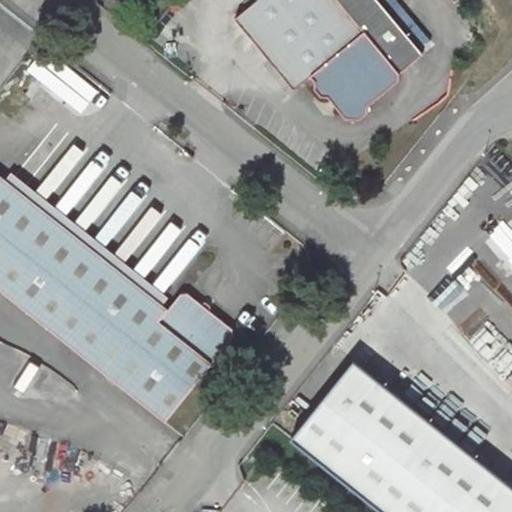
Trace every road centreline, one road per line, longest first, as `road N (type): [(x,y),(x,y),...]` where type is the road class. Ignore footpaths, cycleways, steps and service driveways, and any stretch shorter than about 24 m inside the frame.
road 1 (unclassified): [(49,0),(372,254)]
road 2 (unclassified): [(372,254),(172,511)]
road 3 (unclassified): [(511,105),(479,128),(372,254)]
